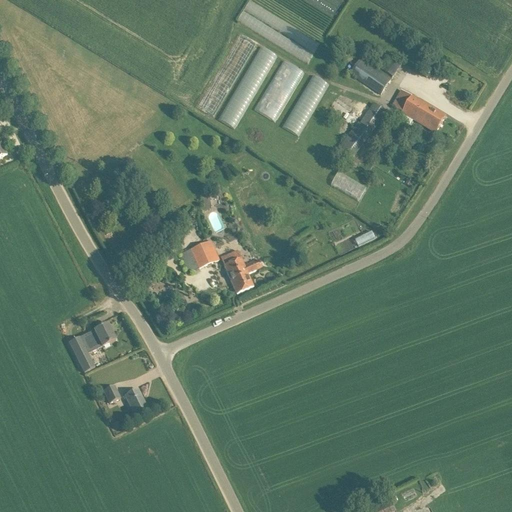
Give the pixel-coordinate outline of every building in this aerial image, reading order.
[(243,11),(313,54),(320,44),(249,1),(243,11)] [(307,65),(313,54),(243,11),(237,21),(307,65)] [(256,45),(240,36),(197,108),(213,117),(256,45)] [(234,130),(277,58),(261,48),(218,120),(234,130)] [(402,63),(391,56),(382,70),(394,77),(402,63)] [(350,76),(381,96),(392,79),(362,58),(350,76)] [(274,123),(303,74),(283,61),(254,111),(274,123)] [(329,86),(313,76),(282,128),(298,137),(329,86)] [(446,117),(412,97),(411,98),(401,92),(392,107),(403,113),(402,114),(436,134),(446,117)] [(358,123),(335,155),(349,165),(383,118),(382,117),(386,112),(374,103),(359,124),(358,123)] [(359,202),(367,188),(339,172),(331,186),(359,202)] [(356,240),(359,246),(376,238),(373,232),(356,240)] [(211,241),(183,253),(180,255),(188,274),(220,261),(211,241)] [(237,252),(221,259),(237,296),(254,288),(248,275),(262,269),(259,261),(245,267),(237,252)] [(95,368),(89,355),(116,342),(107,325),(90,333),(69,344),(84,373),(95,368)] [(110,405),(121,399),(114,386),(103,392),(110,405)] [(125,396),(134,415),(147,408),(138,390),(125,396)]
